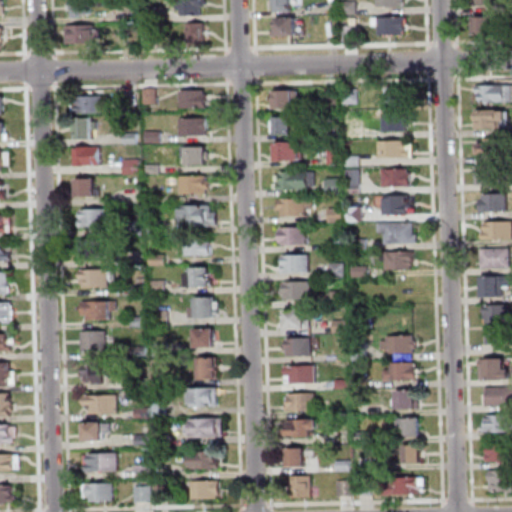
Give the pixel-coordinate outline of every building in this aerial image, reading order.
[(78,0),(106,0),(107,6),(94,7),(94,17),(75,18),(75,7),(78,7),(78,0)] [(206,0),(206,8),(203,8),(203,16),(184,16),(183,11),(180,11),(179,3),(183,2),(183,0),(206,0)] [(294,0),(294,12),(279,12),(279,6),(276,6),(276,0),(294,0)] [(345,2),(359,2),(360,16),(346,16),(345,2)] [(145,23),(145,8),(159,8),(159,23),(145,23)] [(478,18),(506,17),(507,34),(479,35),(478,18)] [(376,18),(410,18),(410,32),(406,32),(406,35),(381,35),(381,27),(376,27),(376,18)] [(279,19),(299,19),(299,37),(275,37),(275,28),(279,28),(279,19)] [(191,24),(207,24),(207,45),(191,45),(191,24)] [(346,26),(360,26),(361,41),(346,41),(346,26)] [(70,27),(97,27),(97,30),(103,30),(104,39),(97,39),(97,45),(70,45),(70,27)] [(0,29),(7,29),(8,43),(4,43),(4,46),(0,46),(0,29)] [(511,86),(511,101),(485,102),(484,87),(511,86)] [(148,90),(158,89),(159,104),(148,104),(148,90)] [(330,105),(330,90),(343,90),(343,105),(330,105)] [(347,90),(361,90),(361,105),(347,105),(347,90)] [(391,92),(410,91),(411,110),(391,110),(391,92)] [(184,93),(206,92),(206,97),(209,97),(210,109),(185,110),(184,93)] [(278,92),(301,92),(301,111),(278,111),(278,92)] [(105,97),(106,113),(80,114),(80,98),(105,97)] [(511,128),(479,129),(478,113),(509,112),(509,118),(511,118),(511,128)] [(388,115),(409,114),(409,132),(388,133),(388,115)] [(95,120),(95,123),(99,123),(100,132),(95,132),(95,141),(78,141),(78,121),(95,120)] [(278,120),(294,120),(295,137),(279,137),(278,120)] [(183,121),(211,121),(211,133),(209,133),(209,137),(184,138),(183,121)] [(331,125),(342,125),(343,138),(331,138),(331,125)] [(351,137),(351,126),(366,125),(366,137),(351,137)] [(150,132),(164,132),(164,143),(150,144),(150,132)] [(128,133),(141,133),(141,144),(128,144),(128,133)] [(481,157),(481,150),(489,150),(489,140),(507,140),(507,156),(481,157)] [(383,158),(382,142),(410,141),(410,147),(416,146),(416,157),(383,158)] [(302,149),(302,164),(279,164),(279,145),(298,144),(298,150),(302,149)] [(104,149),(104,168),(79,169),(79,149),(104,149)] [(344,165),(332,165),(331,151),(344,150),(344,165)] [(0,151),(7,151),(7,153),(12,153),(13,167),(9,167),(9,168),(4,168),(5,172),(0,172),(0,151)] [(210,151),(210,168),(190,169),(190,151),(210,151)] [(363,167),(350,168),(350,157),(363,156),(363,167)] [(143,159),(144,174),(127,175),(127,160),(143,159)] [(163,165),(163,175),(151,175),(150,165),(163,165)] [(478,167),(508,166),(508,174),(497,174),(497,185),(483,185),(482,175),(478,175),(478,167)] [(414,175),(414,188),(387,189),(386,171),(411,170),(411,175),(414,175)] [(364,195),(350,195),(350,171),(364,171),(364,195)] [(285,173),(318,173),(319,187),(312,187),(312,189),(283,190),(282,185),(285,185),(285,173)] [(184,177),(209,176),(209,182),(212,182),(212,191),(210,191),(210,193),(185,194),(184,177)] [(81,179),(98,178),(98,197),(81,198),(81,179)] [(331,180),(346,179),(346,195),(331,195),(331,180)] [(487,195),(510,194),(510,211),(485,212),(485,202),(488,202),(487,195)] [(390,218),(390,197),(413,197),(413,210),(418,210),(418,217),(390,218)] [(316,200),(316,208),(309,208),(309,216),(285,217),(285,200),(316,200)] [(214,206),(214,213),(220,213),(220,228),(185,229),(185,212),(187,211),(187,207),(214,206)] [(350,222),(350,207),(365,207),(366,222),(350,222)] [(85,210),(113,209),(113,226),(85,226),(85,210)] [(334,209),(346,209),(346,222),(334,222),(334,209)] [(0,216),(12,216),(13,234),(0,234),(0,216)] [(132,220),(144,220),(144,233),(132,234),(132,220)] [(151,221),(163,221),(163,235),(152,235),(151,221)] [(511,237),(487,238),(487,232),(489,232),(489,222),(511,221),(511,237)] [(382,225),(417,224),(417,238),(420,238),(421,245),(389,246),(389,234),(383,234),(382,225)] [(309,227),(310,245),(287,245),(287,244),(284,244),(284,227),(309,227)] [(103,239),(104,258),(83,259),(83,240),(103,239)] [(369,239),(370,251),(354,251),(354,240),(369,239)] [(347,251),(332,251),(332,241),(346,240),(347,251)] [(0,243),(8,243),(9,262),(0,262),(0,243)] [(213,244),(213,257),(188,257),(188,245),(213,244)] [(511,249),(511,268),(487,269),(486,250),(511,249)] [(390,253),(417,253),(417,267),(413,267),(413,270),(391,271),(390,253)] [(168,255),(168,266),(154,266),(154,255),(168,255)] [(287,256),(313,256),(313,272),(288,273),(287,256)] [(334,263),(347,263),(347,277),(334,277),(334,263)] [(356,267),(371,267),(371,277),(357,278),(356,267)] [(84,271),(111,270),(111,273),(117,273),(117,281),(111,281),(111,288),(87,288),(87,286),(85,286),(84,271)] [(211,271),(212,291),(190,291),(190,277),(194,277),(193,271),(211,271)] [(0,273),(10,273),(11,294),(0,294),(0,273)] [(511,277),(511,286),(507,286),(507,296),(488,296),(488,277),(511,277)] [(155,281),(168,281),(168,295),(155,295),(155,281)] [(314,281),(314,301),(288,301),(288,282),(314,281)] [(134,287),(148,286),(148,296),(135,296),(134,287)] [(348,291),(348,304),(334,304),(334,291),(348,291)] [(217,300),(217,321),(200,322),(200,300),(217,300)] [(120,302),(120,312),(113,312),(113,321),(90,321),(90,317),(86,317),(86,303),(120,302)] [(0,304),(14,304),(14,324),(0,324),(0,304)] [(490,344),(489,306),(511,306),(511,324),(507,324),(508,344),(490,344)] [(171,311),(171,326),(156,326),(156,312),(171,311)] [(289,313),(308,313),(308,333),(289,333),(289,313)] [(148,318),(148,327),(135,327),(135,318),(148,318)] [(336,334),(336,321),(350,321),(350,334),(336,334)] [(200,330),(217,330),(217,351),(200,351),(200,330)] [(86,332),(110,332),(110,351),(87,352),(86,332)] [(0,334),(11,334),(11,352),(0,352),(0,334)] [(391,337),(416,336),(416,343),(420,343),(420,349),(416,349),(416,355),(391,356),(391,350),(385,350),(385,341),(391,341),(391,337)] [(292,339),(316,339),(316,356),(292,357),(292,339)] [(156,344),(170,344),(170,357),(157,357),(156,344)] [(356,345),(370,344),(370,361),(356,361),(356,345)] [(136,348),(149,348),(149,357),(136,357),(136,348)] [(219,360),(220,382),(202,382),(202,360),(219,360)] [(484,361),(507,360),(508,374),(511,374),(511,382),(489,383),(489,381),(485,381),(484,361)] [(417,363),(417,368),(421,368),(421,380),(390,381),(390,373),(395,373),(395,363),(417,363)] [(0,364),(13,364),(13,371),(18,371),(19,387),(13,387),(0,387),(0,364)] [(104,364),(104,385),(88,385),(88,365),(104,364)] [(318,366),(318,384),(289,385),(289,368),(294,368),(294,367),(318,366)] [(157,375),(168,375),(168,389),(157,389),(157,375)] [(138,378),(149,378),(150,388),(138,389),(138,378)] [(358,379),(371,379),(371,387),(358,387),(358,379)] [(219,389),(220,408),(194,408),(194,390),(219,389)] [(511,389),(511,407),(489,408),(489,390),(511,389)] [(419,391),(419,411),(401,411),(400,391),(419,391)] [(319,394),(319,411),(292,412),(292,395),(319,394)] [(0,395),(13,395),(13,418),(0,418),(0,395)] [(89,397),(121,396),(121,414),(94,414),(94,408),(89,408),(89,397)] [(168,404),(168,417),(157,417),(157,404),(168,404)] [(372,416),(359,416),(358,404),(371,404),(372,416)] [(152,408),(152,418),(140,418),(140,408),(152,408)] [(492,416),(511,415),(511,434),(493,434),(492,416)] [(400,419),(423,418),(423,437),(407,438),(407,428),(400,428),(400,419)] [(196,421),(226,420),(226,438),(194,438),(194,428),(196,428),(196,421)] [(300,420),(321,420),(321,432),(313,432),(313,439),(292,439),(292,421),(300,421),(300,420)] [(89,424),(114,424),(114,433),(106,433),(106,444),(89,445),(89,424)] [(0,426),(16,426),(16,430),(20,430),(20,440),(16,440),(16,445),(0,445),(0,426)] [(359,433),(374,433),(374,442),(359,442),(359,433)] [(141,434),(153,434),(153,446),(141,446),(141,434)] [(158,435),(172,435),(172,446),(158,447),(158,435)] [(511,446),(511,463),(493,463),(493,446),(511,446)] [(408,448),(423,448),(423,466),(408,467),(408,448)] [(292,450),(308,449),(308,469),(293,469),(292,450)] [(94,454),(121,453),(122,472),(91,472),(91,456),(94,456),(94,454)] [(193,453),(223,453),(223,470),(193,470),(193,453)] [(0,456),(19,456),(19,458),(23,458),(23,473),(0,473),(0,456)] [(340,461),(353,461),(353,470),(341,471),(340,461)] [(141,466),(155,466),(155,479),(142,479),(141,466)] [(493,474),(511,473),(511,494),(494,494),(493,474)] [(315,476),(316,499),(294,499),(294,491),(297,491),(297,477),(315,476)] [(422,478),(422,481),(428,481),(428,489),(424,489),(425,497),(385,497),(385,486),(395,486),(395,478),(422,478)] [(356,481),(356,496),(342,497),(342,481),(356,481)] [(197,482),(223,482),(223,496),(220,496),(220,501),(197,501),(197,482)] [(376,482),(376,497),(363,497),(362,482),(376,482)] [(116,484),(117,502),(95,503),(94,499),(88,499),(88,484),(116,484)] [(140,486),(154,486),(154,502),(140,502),(140,486)] [(162,487),(175,486),(175,501),(162,501),(162,487)] [(0,488),(16,488),(16,504),(0,504),(0,488)]
